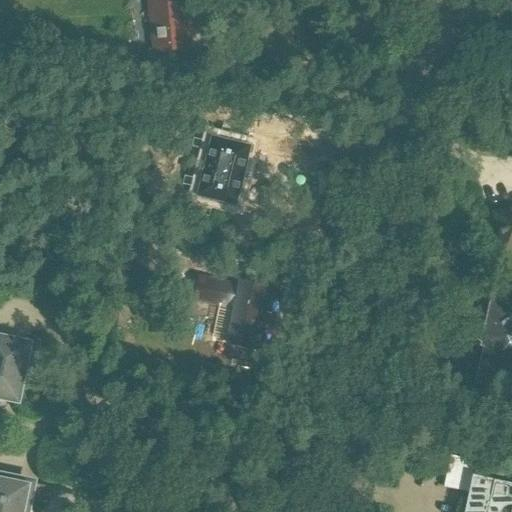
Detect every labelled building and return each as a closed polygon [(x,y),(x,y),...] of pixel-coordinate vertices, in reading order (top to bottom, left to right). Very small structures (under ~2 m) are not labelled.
[(147,0),(153,55),(192,52),(190,35),(193,34),(191,14),(189,14),(187,0),(147,0)] [(77,46),(73,63),(95,68),(99,51),(77,46)] [(96,68),(128,75),(132,58),(100,51),(96,68)] [(239,118),(205,109),(198,137),(211,140),(211,141),(198,195),(197,197),(199,198),(234,206),(233,206),(236,207),(236,205),(241,184),(244,171),(249,150),(250,148),(248,148),(232,144),(239,118)] [(511,210),(496,215),(497,219),(496,219),(499,231),(501,230),(506,248),(511,246),(511,210)] [(124,231),(119,263),(145,269),(151,237),(124,231)] [(240,287),(199,278),(195,300),(235,309),(227,345),(266,354),(279,292),(240,283),(240,287)] [(511,314),(504,307),(501,305),(497,305),(494,307),(493,310),(489,330),(485,330),(481,330),(478,333),(477,337),(478,341),(482,343),(488,344),(483,372),(480,375),(479,379),(481,383),(484,385),(488,385),(502,380),(501,378),(511,374),(511,314)] [(0,511),(24,511),(31,482),(0,475),(0,399),(7,401),(13,402),(14,396),(25,344),(0,338),(0,511)] [(511,511),(511,485),(493,482),(494,480),(477,476),(474,475),(477,463),(450,457),(445,487),(464,491),(474,493),(469,511),(511,511)]
